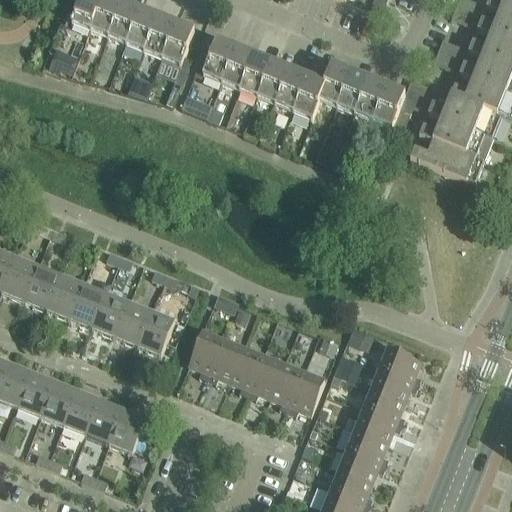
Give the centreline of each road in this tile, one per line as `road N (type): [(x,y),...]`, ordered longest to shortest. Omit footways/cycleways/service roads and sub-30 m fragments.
road 1 (residential): [(241,0),(401,67),(428,0)]
road 2 (unclassified): [(511,311),(430,511)]
road 3 (residential): [(162,511),(191,439),(256,464),(236,511)]
road 4 (unclassified): [(461,511),(511,385)]
